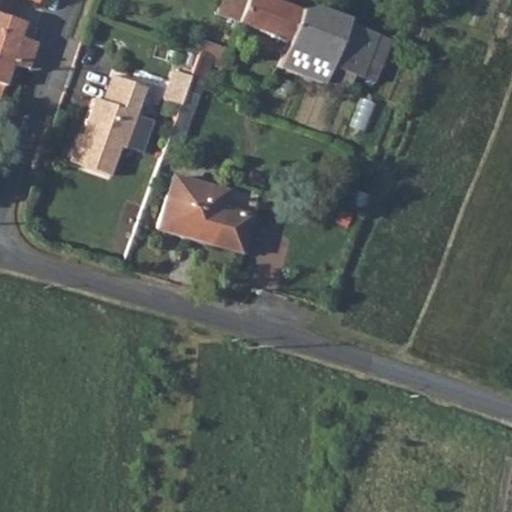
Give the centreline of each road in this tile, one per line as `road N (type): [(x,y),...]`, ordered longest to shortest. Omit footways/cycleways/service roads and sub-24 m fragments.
road 1 (unclassified): [(0,257),(511,412)]
road 2 (residential): [(66,0),(0,201)]
